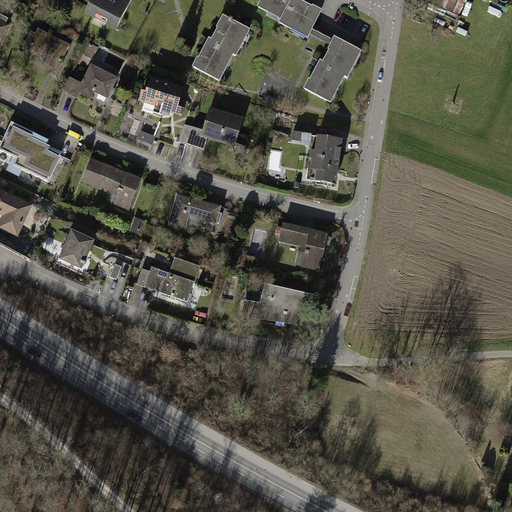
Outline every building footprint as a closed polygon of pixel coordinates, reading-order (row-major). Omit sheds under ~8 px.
[(92,0),(86,13),(116,29),(131,0),(92,0)] [(264,0),(261,7),(284,19),(281,25),(311,40),(325,12),(301,0),(264,0)] [(429,0),(460,16),(468,0),(429,0)] [(209,41),(195,69),(219,82),(233,55),(236,57),(250,31),(225,19),(212,42),(209,41)] [(70,46),(38,31),(30,48),(55,61),(48,74),(56,78),(63,64),(61,63),(70,46)] [(321,63),(307,91),(331,103),(345,77),(349,79),(362,54),(336,40),(323,64),(321,63)] [(73,81),(67,95),(81,101),(85,91),(107,102),(118,77),(94,66),(85,87),(73,81)] [(145,89),(141,101),(155,106),(153,113),(162,116),(163,111),(170,113),(173,106),(177,107),(182,91),(152,81),(149,90),(145,89)] [(186,123),(180,143),(204,150),(207,140),(237,149),(247,120),(212,109),(205,129),(186,123)] [(141,139),(155,143),(163,120),(148,115),(141,139)] [(12,123),(0,147),(0,150),(17,159),(14,166),(48,181),(60,155),(31,141),(34,134),(12,123)] [(345,141),(321,136),(313,183),(338,187),(345,141)] [(145,183),(96,163),(88,183),(120,196),(117,204),(134,211),(145,183)] [(33,207),(0,189),(0,212),(7,216),(0,228),(0,229),(17,238),(33,207)] [(180,196),(171,224),(187,229),(190,219),(218,228),(224,210),(180,196)] [(284,224),(280,240),(308,246),(303,266),(319,270),(328,235),(284,224)] [(75,228),(60,260),(83,271),(99,239),(75,228)] [(142,270),(137,284),(187,301),(198,266),(174,258),(169,273),(151,267),(150,273),(142,270)] [(115,264),(110,277),(116,280),(122,267),(115,264)] [(311,296),(269,287),(266,304),(245,302),(244,316),(292,323),(295,308),(304,310),(304,306),(309,307),(311,296)]
